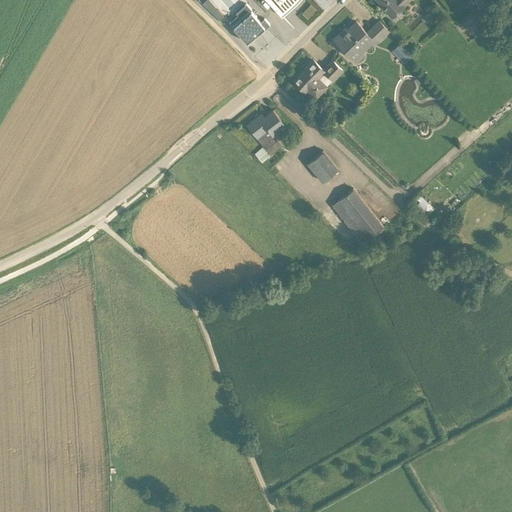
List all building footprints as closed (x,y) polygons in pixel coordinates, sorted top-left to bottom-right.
[(266,0),(277,11),(280,14),(281,13),(282,13),(295,0),(266,0)] [(409,0),(377,0),(382,5),(381,6),(391,17),(404,6),(404,5),(409,0)] [(245,5),(245,6),(246,5),(250,9),(249,10),(250,11),(242,18),(241,19),(233,26),(230,22),(229,23),(247,42),(251,38),(252,40),(253,39),(252,37),(256,34),(257,35),(258,34),(268,25),(269,25),(270,24),(264,18),(260,22),(250,11),(252,10),(246,4),(245,5)] [(219,20),(223,16),(217,9),(213,13),(219,20)] [(378,41),(388,31),(379,21),(367,33),(356,22),(343,34),(341,32),(334,39),(354,60),(361,53),(356,48),(371,34),(378,41)] [(399,43),(392,50),(404,63),(412,56),(399,43)] [(323,70),(313,60),(302,72),(305,75),(302,77),(301,76),(296,82),(305,91),(307,89),(316,98),(327,86),(318,78),(325,72),(333,80),(343,71),(332,60),(323,70)] [(247,125),(264,146),(266,149),(277,140),(273,135),(285,126),(273,110),(261,119),(258,116),(247,125)] [(271,155),(266,149),(264,146),(255,153),(263,161),(271,155)] [(322,181),(338,169),(323,150),(307,163),(322,181)] [(363,244),(384,227),(353,188),(332,205),(363,244)] [(422,209),(427,204),(423,199),(417,205),(422,209)]
